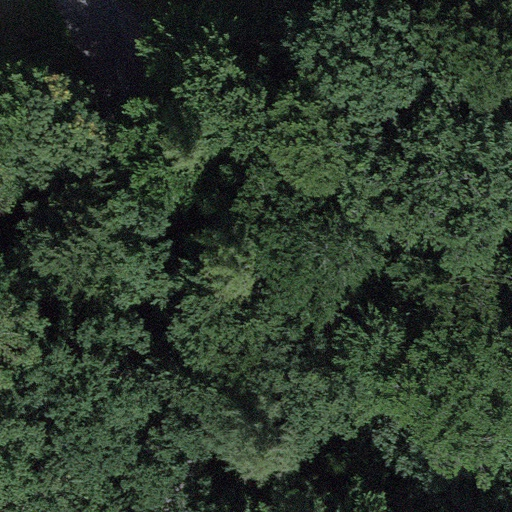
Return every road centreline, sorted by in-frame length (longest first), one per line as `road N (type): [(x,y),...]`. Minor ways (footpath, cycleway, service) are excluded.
road 1 (unclassified): [(87,0),(119,48),(147,153),(164,287),(170,511)]
road 2 (track): [(284,0),(119,48)]
